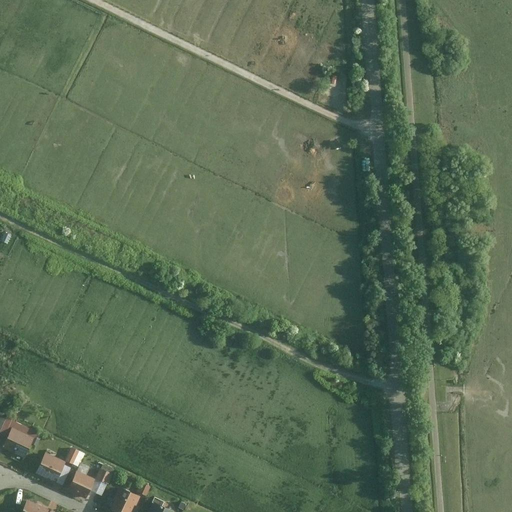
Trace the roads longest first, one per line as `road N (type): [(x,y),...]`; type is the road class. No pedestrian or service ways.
road 1 (unclassified): [(406,511),(368,0)]
road 2 (track): [(0,222),(398,400)]
road 3 (unknown): [(454,393),(452,362),(430,336),(407,0)]
road 4 (track): [(92,0),(345,121),(378,129)]
